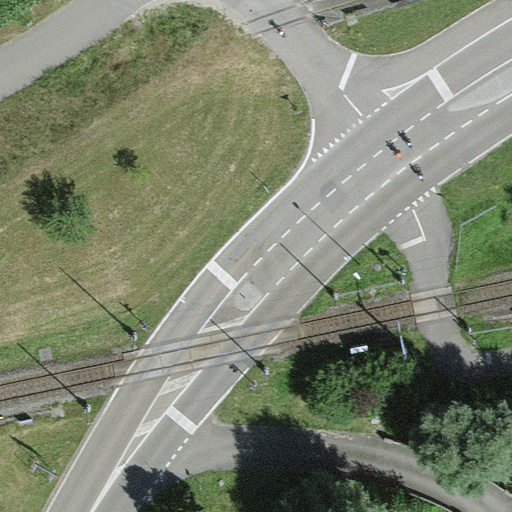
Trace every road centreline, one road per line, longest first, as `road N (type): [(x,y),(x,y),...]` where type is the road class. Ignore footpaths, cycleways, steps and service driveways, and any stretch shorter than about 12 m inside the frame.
road 1 (primary): [(94,511),(199,352),(287,253),(392,159)]
road 2 (unclassified): [(392,159),(353,100),(255,0)]
road 3 (primary): [(392,159),(511,82)]
road 4 (unclassified): [(116,0),(0,70)]
